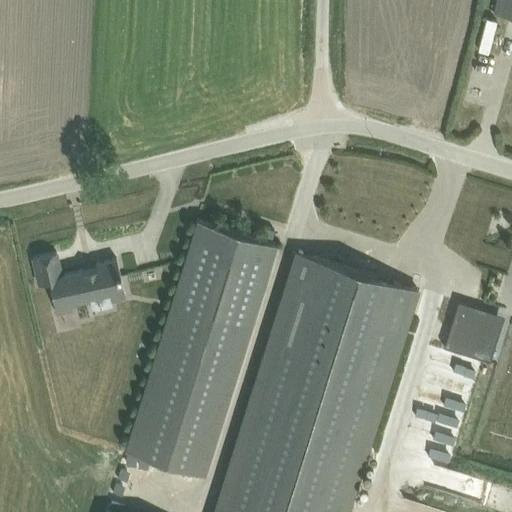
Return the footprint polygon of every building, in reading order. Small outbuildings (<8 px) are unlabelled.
[(511,0),(498,0),(495,14),(511,18),(511,0)] [(454,82),(450,90),(468,96),(471,88),(454,82)] [(197,213),(124,443),(203,468),(218,423),(276,238),(197,213)] [(56,246),(33,251),(38,280),(49,278),(57,308),(73,304),(71,299),(90,295),(90,292),(109,287),(111,296),(126,292),(116,252),(95,256),(97,261),(83,264),(82,263),(61,268),(56,246)] [(119,511),(102,507),(100,511),(340,511),(412,284),(299,249),(216,511),(119,511)] [(414,280),(367,436),(437,457),(484,301),(414,280)] [(511,497),(511,471),(443,446),(434,470),(511,497)]
